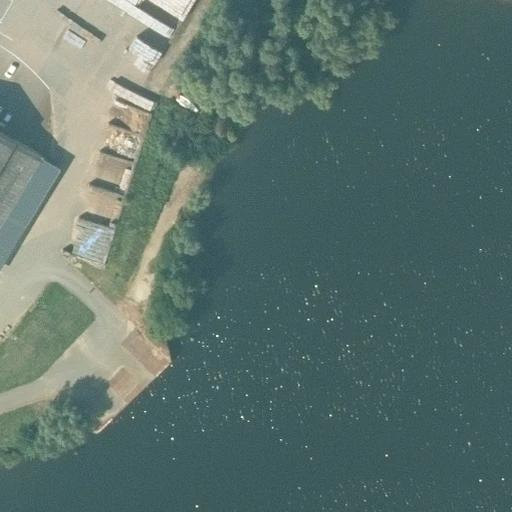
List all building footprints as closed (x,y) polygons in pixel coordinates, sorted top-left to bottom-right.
[(167,37),(186,0),(184,0),(153,0),(141,24),(167,37)] [(271,209),(375,127),(340,83),(236,165),(271,209)] [(135,164),(153,115),(124,104),(117,123),(112,121),(101,151),(135,164)] [(0,223),(41,155),(0,131),(0,223)] [(107,261),(127,194),(88,183),(77,220),(84,222),(75,252),(107,261)]
